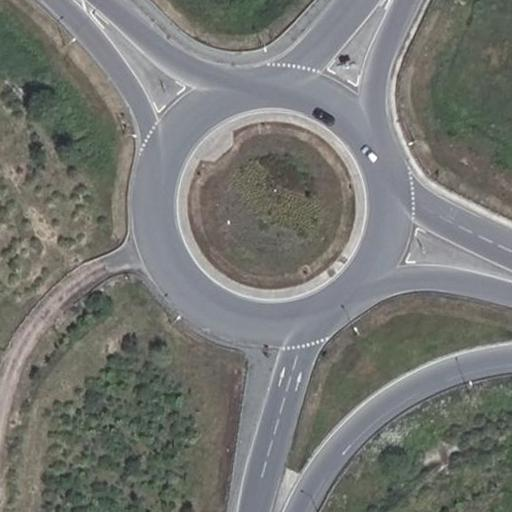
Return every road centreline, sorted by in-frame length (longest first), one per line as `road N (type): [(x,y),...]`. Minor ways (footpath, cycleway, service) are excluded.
road 1 (motorway): [(294,511),(341,437),(392,395),(454,366),(511,353)]
road 2 (primary): [(168,162),(163,236),(179,270),(205,297),(238,314),(313,314)]
road 3 (motorway): [(255,511),(313,314)]
road 4 (primary): [(58,0),(120,72),(168,162)]
road 5 (primary): [(233,99),(99,0)]
road 6 (primary): [(365,276),(511,293)]
road 7 (primary): [(367,138),(372,99),(410,0)]
road 8 (primary): [(511,251),(388,188)]
